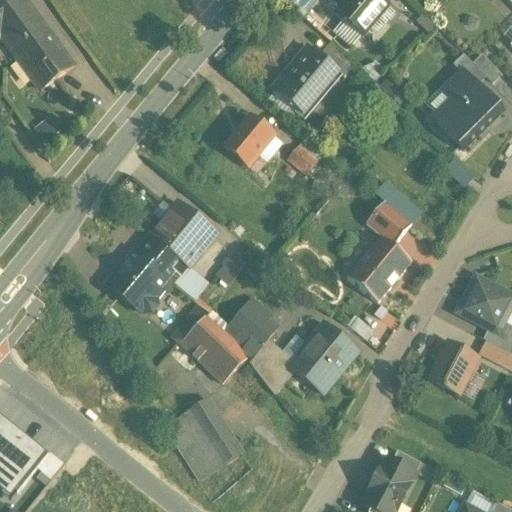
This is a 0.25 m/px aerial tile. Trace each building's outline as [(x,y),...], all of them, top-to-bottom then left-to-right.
[(24,0),(0,0),(0,41),(2,40),(41,93),(74,69),(24,0)] [(388,8),(378,0),(349,0),(336,16),(362,39),(388,8)] [(354,67),(331,46),(330,46),(334,50),(323,62),(338,75),(337,75),(343,80),(354,67)] [(323,62),(308,50),(272,93),(298,114),(310,98),(315,102),(337,75),(338,75),(323,62)] [(486,79),(464,56),(453,67),(462,76),(463,75),(477,88),(486,79)] [(501,78),(482,58),(473,66),(493,86),(501,78)] [(477,88),(463,75),(462,76),(448,90),(458,101),(435,123),(464,153),(502,115),(477,88)] [(250,120),(225,150),(249,169),(273,139),(250,120)] [(306,140),(288,162),(306,177),(324,155),(306,140)] [(412,228),(384,205),(366,227),(381,240),(393,250),(412,228)] [(215,236),(178,206),(151,240),(179,263),(188,270),(215,236)] [(179,263),(151,240),(109,289),(139,314),(140,312),(144,316),(151,315),(157,308),(157,301),(153,298),(161,289),(168,295),(174,288),(181,280),(172,272),(179,263)] [(381,240),(347,281),(377,307),(412,265),(393,250),(381,240)] [(511,308),(511,298),(476,280),(457,315),(489,332),(498,337),(504,325),(511,308)] [(277,332),(247,308),(227,332),(246,348),(241,353),(252,362),(268,344),(277,332)] [(235,348),(207,320),(209,317),(199,309),(173,340),(185,350),(223,387),(246,363),(235,348)] [(511,355),(511,329),(504,325),(498,337),(489,332),(483,342),(486,344),(511,357),(511,355)] [(316,339),(309,348),(308,347),(294,364),(289,370),(295,375),(322,398),(358,354),(324,327),(315,338),(316,339)] [(268,344),(252,362),(249,366),(275,399),(295,375),(289,370),(294,364),(268,344)] [(511,357),(486,344),(479,358),(511,375),(511,357)] [(477,363),(448,348),(430,384),(459,398),(477,363)] [(208,402),(166,429),(200,483),(242,457),(208,402)] [(0,498),(6,504),(44,459),(0,421),(0,498)] [(420,465),(397,453),(392,464),(415,476),(420,465)] [(392,464),(386,461),(361,508),(369,511),(397,511),(416,477),(415,476),(392,464)]
